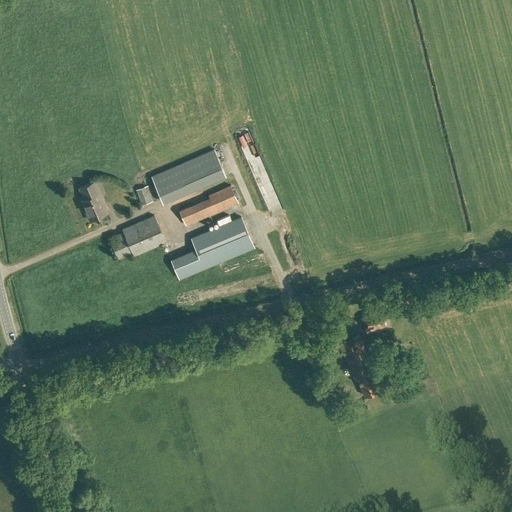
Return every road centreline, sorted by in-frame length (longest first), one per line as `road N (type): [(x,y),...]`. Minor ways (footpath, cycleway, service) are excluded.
road 1 (unclassified): [(20,367),(511,256)]
road 2 (tertiary): [(81,511),(20,367)]
